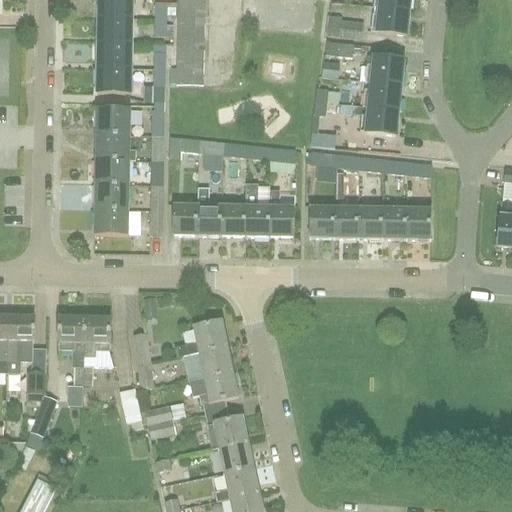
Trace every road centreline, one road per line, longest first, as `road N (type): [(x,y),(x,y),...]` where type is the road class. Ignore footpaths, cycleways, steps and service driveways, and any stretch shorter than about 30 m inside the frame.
road 1 (residential): [(40,275),(45,0)]
road 2 (residential): [(243,278),(291,501),(302,511)]
road 3 (residential): [(463,279),(243,278)]
road 4 (residential): [(243,278),(40,275)]
road 5 (residential): [(471,170),(432,93),(441,0)]
